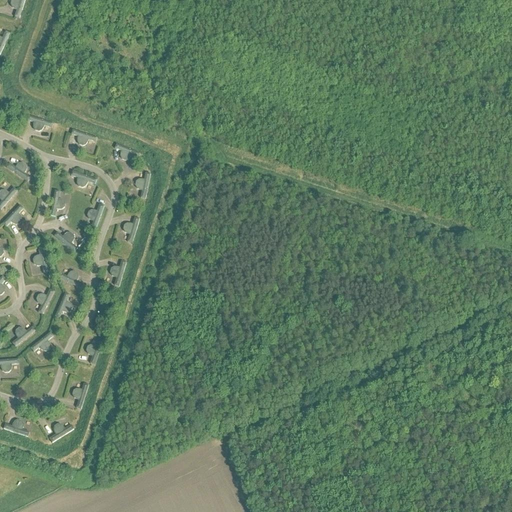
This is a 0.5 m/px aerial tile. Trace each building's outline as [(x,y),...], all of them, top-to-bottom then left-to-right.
[(20,21),(26,0),(21,0),(21,2),(19,1),(16,1),(13,2),(12,6),(13,9),(15,11),(17,12),(15,19),(20,21)] [(0,58),(11,36),(7,34),(3,40),(1,39),(0,39),(0,58)] [(52,130),(54,125),(29,117),(28,122),(35,125),(34,127),(34,130),(36,133),(40,134),(43,133),(45,130),(45,128),(52,130)] [(96,145),(98,140),(73,132),(72,137),(79,139),(78,141),(78,144),(80,147),(84,148),(87,147),(89,145),(89,142),(96,145)] [(139,160),(141,156),(117,146),(115,151),(122,154),(121,155),(121,159),(123,162),(126,163),(129,162),(132,160),(133,158),(139,160)] [(16,169),(11,165),(7,170),(29,184),(32,180),(26,176),(27,174),(28,171),(27,168),(24,165),(20,166),(18,167),(16,169)] [(96,187),(98,182),(73,173),(72,178),(79,181),(78,182),(78,186),(79,189),(83,191),(86,189),(88,187),(89,185),(96,187)] [(146,201),(151,176),(147,175),(145,182),(143,181),(140,182),(137,184),(136,188),(138,191),(140,192),(143,193),(141,200),(146,201)] [(75,193),(77,186),(61,180),(59,188),(75,193)] [(118,186),(121,196),(129,193),(126,183),(118,186)] [(0,211),(1,213),(19,193),(15,190),(10,195),(9,194),(5,193),(1,193),(0,194),(0,200),(1,202),(3,204),(0,206),(0,211)] [(63,212),(65,210),(66,206),(65,203),(62,201),(60,201),(61,194),(56,193),(51,218),(56,219),(58,212),(60,212),(63,212)] [(20,227),(23,224),(23,221),(21,218),(20,216),(25,211),(21,207),(3,226),(7,230),(12,224),(14,226),(16,227),(20,227)] [(96,233),(105,208),(100,207),(98,213),(96,213),(93,213),(90,214),(88,218),(89,221),(91,223),(94,224),(91,231),(96,233)] [(70,211),(72,226),(84,225),(82,209),(70,211)] [(133,246),(140,221),(136,219),(134,226),(131,226),(128,226),(125,228),(124,231),(125,234),(128,236),(130,237),(128,244),(133,246)] [(47,227),(38,242),(44,246),(46,244),(54,249),(58,242),(53,238),(56,233),(47,227)] [(64,239),(58,234),(55,239),(75,255),(79,250),(73,246),(74,244),(75,241),(75,238),(71,235),(68,235),(65,237),(64,239)] [(49,274),(44,249),(39,250),(40,257),(38,258),(35,260),(34,262),(35,267),(37,269),(40,269),(43,268),(44,276),(49,274)] [(120,289),(127,264),(122,263),(120,270),(118,269),(115,269),(112,271),(111,275),(112,278),(115,280),(117,280),(115,288),(120,289)] [(79,281),(80,278),(78,275),(74,273),(71,274),(69,277),(68,279),(62,276),(59,281),(82,292),(85,286),(78,283),(79,281)] [(44,317),(55,294),(51,292),(47,298),(46,297),(42,297),(39,298),(37,301),(38,304),(40,307),(42,308),(38,315),(44,317)] [(72,314),(73,310),(72,307),(70,305),(68,304),(71,297),(66,295),(55,319),(61,321),(63,314),(66,315),(69,315),(72,314)] [(16,350),(36,334),(33,330),(28,334),(26,332),(23,330),(20,330),(17,333),(16,336),(17,339),(19,341),(13,346),(16,350)] [(0,341),(9,341),(8,332),(0,332),(0,341)] [(51,351),(51,348),(50,345),(49,343),(55,338),(51,334),(31,351),(34,355),(40,350),(42,352),(44,354),(48,354),(51,351)] [(96,367),(104,343),(99,341),(97,348),(95,347),(91,347),(88,349),(87,353),(88,356),(91,358),(93,359),(90,366),(96,367)] [(69,359),(77,361),(79,350),(71,349),(69,359)] [(13,369),(13,367),(20,367),(20,361),(0,362),(0,368),(2,368),(2,370),(3,373),(6,375),(10,375),(12,373),(13,369)] [(82,412),(90,387),(85,386),(83,392),(81,391),(77,391),(74,393),(73,397),(75,400),(77,401),(79,402),(76,410),(82,412)] [(24,430),(24,426),(22,424),(19,423),(16,424),(14,426),(13,428),(6,426),(4,431),(29,439),(30,434),(23,432),(24,430)] [(66,431),(65,429),(62,427),(59,427),(55,429),(55,431),(56,435),(57,437),(50,440),(53,445),(75,432),(72,427),(66,431)]
